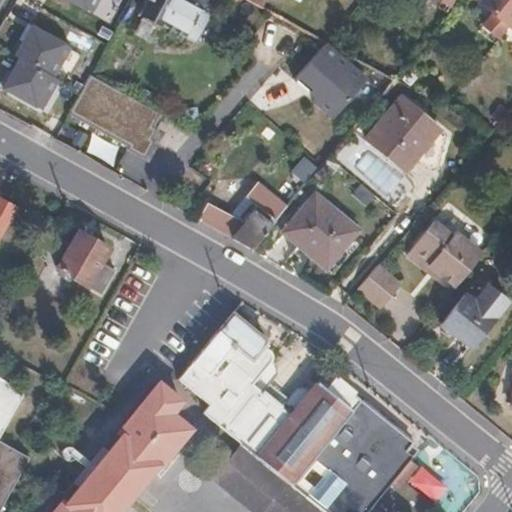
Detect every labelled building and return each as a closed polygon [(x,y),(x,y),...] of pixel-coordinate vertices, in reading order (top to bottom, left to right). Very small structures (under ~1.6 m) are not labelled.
[(94,0),(68,0),(88,11),(94,0)] [(205,0),(210,3),(211,0),(143,0),(137,12),(141,13),(138,18),(141,19),(151,25),(154,27),(157,22),(182,36),(183,34),(195,41),(210,14),(199,8),(202,0),(205,0)] [(494,35),(511,13),(511,0),(481,0),(479,2),(490,11),(481,23),(494,35)] [(144,38),(151,25),(141,19),(134,32),(144,38)] [(13,54),(17,57),(52,76),(69,46),(30,24),(13,54)] [(368,80),(324,40),(291,75),(310,91),(304,93),(335,120),(368,80)] [(52,76),(17,57),(0,87),(39,109),(56,78),(52,76)] [(158,112),(88,73),(67,111),(127,144),(125,148),(143,158),(150,145),(152,140),(149,138),(155,128),(150,126),(158,112)] [(405,171),(441,129),(401,96),(366,137),(405,171)] [(511,156),(511,138),(510,134),(501,116),(489,131),(481,140),(493,165),(511,156)] [(356,231),(312,195),(281,233),(324,269),(356,231)] [(249,251),(284,208),(271,198),(260,210),(267,216),(264,221),(255,213),(253,212),(230,239),(249,251)] [(0,226),(10,207),(0,201),(0,226)] [(231,226),(216,218),(215,219),(211,216),(209,221),(201,217),(198,222),(225,237),(231,226)] [(477,258),(449,236),(446,239),(429,226),(402,260),(420,275),(423,271),(450,292),(477,258)] [(97,261),(105,248),(75,231),(66,249),(55,267),(75,278),(98,292),(112,269),(97,261)] [(396,286),(374,269),(353,296),(375,313),(396,286)] [(473,349),(510,302),(489,287),(476,302),(465,295),(442,324),(473,349)] [(360,511),(375,494),(387,480),(406,457),(416,445),(395,428),(345,388),(322,369),(307,388),(301,384),(292,384),(283,395),(265,379),(274,368),(273,359),(267,355),(266,346),(260,341),(262,338),(230,312),(176,376),(206,402),(199,411),(237,442),(280,477),(323,511),(360,511)] [(0,439),(0,425),(20,388),(0,377),(0,466),(14,475),(26,454),(0,439)] [(46,511),(112,511),(113,511),(139,480),(153,463),(155,465),(188,426),(169,410),(178,399),(155,381),(126,417),(114,432),(117,434),(102,453),(74,486),(63,499),(60,497),(46,511)] [(280,477),(237,442),(210,475),(253,510),(280,477)] [(394,486),(412,463),(406,457),(387,480),(394,486)] [(0,500),(14,475),(0,466),(0,500)] [(323,511),(280,477),(253,510),(254,511),(323,511)]
